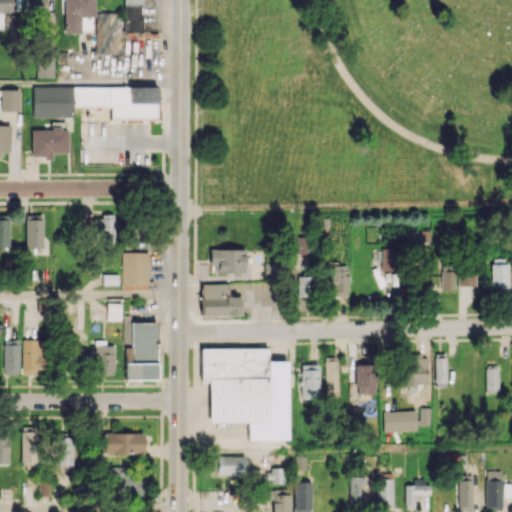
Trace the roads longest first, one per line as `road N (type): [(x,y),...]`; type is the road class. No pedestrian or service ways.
road 1 (secondary): [(180,0),(178,511)]
road 2 (residential): [(511,327),(179,334)]
road 3 (residential): [(179,189),(0,189)]
road 4 (residential): [(0,401),(178,401)]
